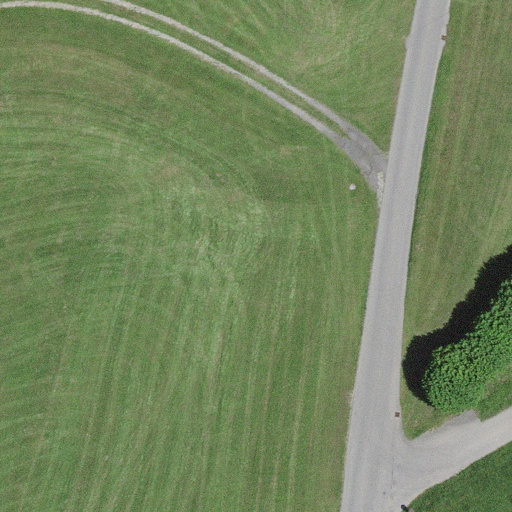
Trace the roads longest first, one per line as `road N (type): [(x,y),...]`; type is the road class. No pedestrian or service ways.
road 1 (unclassified): [(432,0),(396,185),(367,511)]
road 2 (track): [(79,0),(215,52),(345,135),(396,185)]
